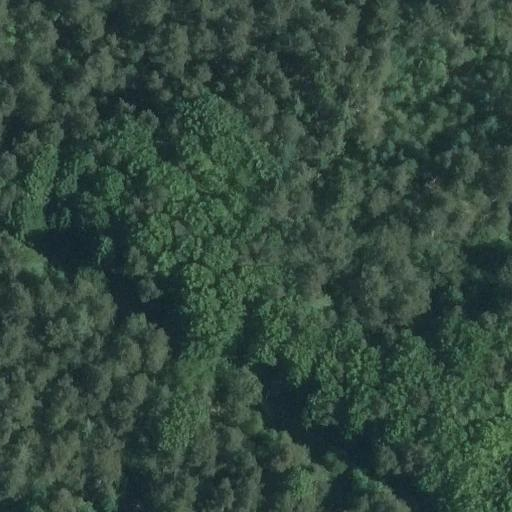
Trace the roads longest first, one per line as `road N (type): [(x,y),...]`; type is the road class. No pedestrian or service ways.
road 1 (track): [(23,245),(123,297),(286,419)]
road 2 (track): [(286,419),(437,511)]
